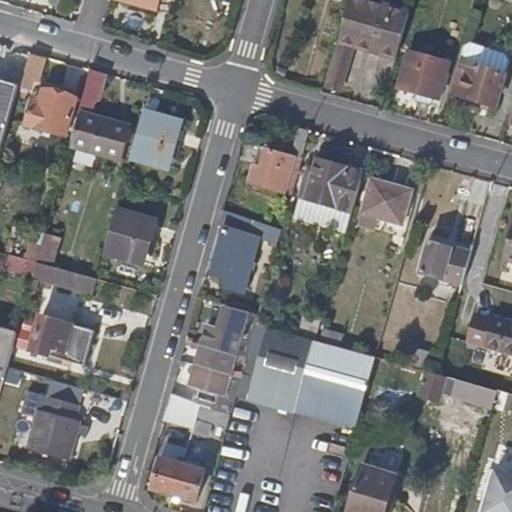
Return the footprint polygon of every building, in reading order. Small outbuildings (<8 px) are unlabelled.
[(398,55),(411,9),(380,0),(353,0),(329,85),(340,88),(353,41),(398,55)] [(475,42),(466,46),(454,91),(499,104),(511,59),(507,51),(475,42)] [(46,54),(30,49),(22,81),(32,84),(36,71),(41,73),(46,54)] [(416,93),(433,99),(438,100),(449,62),(411,51),(400,88),(416,93)] [(102,97),(110,72),(92,67),(80,109),(84,110),(74,144),(118,157),(117,162),(121,164),(133,124),(92,112),(96,100),(102,97)] [(0,145),(17,86),(0,81),(0,145)] [(32,100),(26,122),(65,133),(75,96),(43,87),(38,101),(32,100)] [(431,106),(433,99),(416,93),(414,101),(431,106)] [(180,122),(145,112),(133,155),(168,165),(180,122)] [(314,128),(302,125),(294,154),(268,146),(263,163),(257,161),(252,181),(288,191),(298,156),(306,158),(314,128)] [(263,163),(268,146),(262,144),(257,161),(263,163)] [(311,166),(302,196),(340,208),(352,166),(321,158),(317,168),(311,166)] [(372,176),(363,211),(401,221),(411,187),(372,176)] [(251,230),(255,216),(226,208),(221,226),(227,228),(215,275),(231,279),(229,285),(247,289),(263,233),(251,230)] [(154,220),(117,210),(106,250),(143,260),(154,220)] [(272,221),(255,216),(251,230),(263,233),(283,240),(287,226),(272,221)] [(45,232),(37,259),(63,266),(70,240),(45,232)] [(462,282),(472,248),(436,237),(426,271),(462,282)] [(63,266),(37,259),(33,275),(74,286),(72,293),(92,299),(98,276),(63,266)] [(48,308),(72,313),(75,298),(52,293),(48,308)] [(33,345),(85,361),(95,326),(44,311),(33,345)] [(290,332),(300,335),(303,323),(273,314),(270,326),(273,327),(290,332)] [(511,320),(495,316),(494,319),(477,314),(470,340),(511,352),(511,320)] [(270,326),(259,323),(250,354),(247,364),(260,368),(273,327),(270,326)] [(205,342),(240,351),(245,334),(210,324),(205,342)] [(7,365),(16,334),(0,328),(0,369),(5,371),(7,365)] [(320,341),(300,335),(290,332),(287,339),(307,345),(293,394),(305,398),(320,341)] [(378,357),(320,341),(305,398),(300,415),(358,432),(362,416),(370,386),(378,357)] [(234,371),(240,351),(205,342),(199,362),(234,371)] [(407,345),(402,361),(422,367),(427,351),(407,345)] [(199,362),(193,360),(187,381),(194,383),(199,362)] [(234,374),(234,371),(199,362),(194,383),(205,386),(203,392),(213,395),(215,389),(231,393),(238,395),(243,379),(244,377),(234,374)] [(244,377),(243,379),(285,392),(287,382),(245,370),(244,374),(244,377)] [(434,373),(429,372),(422,397),(441,404),(450,377),(434,373)] [(238,395),(234,412),(276,425),(285,392),(243,379),(238,395)] [(500,391),(459,380),(454,395),(495,408),(500,391)] [(177,383),(174,393),(186,397),(188,386),(177,383)] [(376,387),(370,386),(362,416),(368,418),(376,387)] [(171,404),(202,413),(205,403),(186,397),(174,393),(171,404)] [(234,412),(238,395),(231,393),(225,409),(234,412)] [(39,407),(27,448),(68,461),(80,419),(74,417),(78,404),(48,395),(44,409),(39,407)] [(214,417),(217,407),(205,403),(202,413),(214,417)] [(197,429),(202,413),(171,404),(167,419),(197,429)] [(0,440),(6,442),(14,410),(0,406),(0,440)] [(231,422),(234,412),(225,409),(217,407),(214,417),(231,422)] [(156,488),(178,494),(187,462),(185,461),(186,457),(179,455),(177,460),(164,456),(156,488)] [(207,468),(187,462),(178,494),(198,500),(207,468)] [(390,511),(403,474),(370,463),(353,511),(390,511)] [(485,511),(511,511),(511,475),(498,471),(485,511)]
